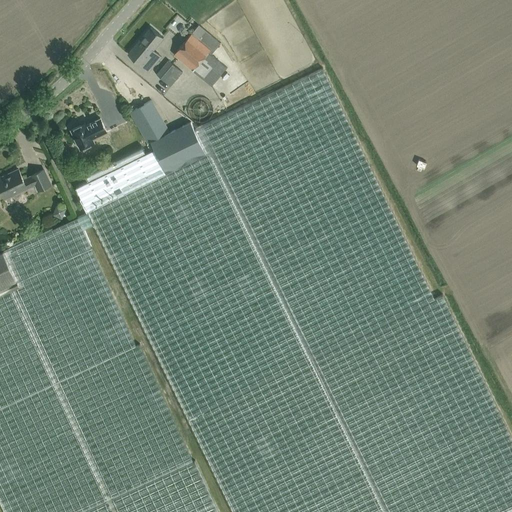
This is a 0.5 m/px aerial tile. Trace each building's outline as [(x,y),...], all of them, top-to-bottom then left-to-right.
[(221,42),(199,24),(174,54),(211,85),(227,67),(211,54),(221,42)] [(128,53),(149,71),(161,56),(153,49),(163,37),(150,26),(128,53)] [(169,60),(157,74),(170,85),(182,71),(169,60)] [(76,187),(233,511),(505,511),(511,509),(511,437),(442,294),(434,298),(323,67),(195,127),(190,120),(169,132),(151,100),(130,111),(148,143),(151,141),(155,149),(76,187)] [(233,76),(228,82),(238,90),(243,84),(233,76)] [(81,124),(71,129),(81,148),(94,141),(92,138),(107,131),(100,118),(82,127),(81,124)] [(19,169),(0,177),(0,188),(4,198),(35,183),(39,190),(51,184),(43,169),(31,174),(32,176),(24,180),(19,169)] [(65,209),(57,206),(54,214),(62,217),(65,209)] [(0,252),(0,500),(5,511),(220,511),(196,459),(194,460),(140,343),(136,345),(78,217),(0,252)] [(495,354),(501,354),(508,354),(508,357),(502,357),(511,379),(511,329),(509,324),(490,333),(486,336),(495,354)]
